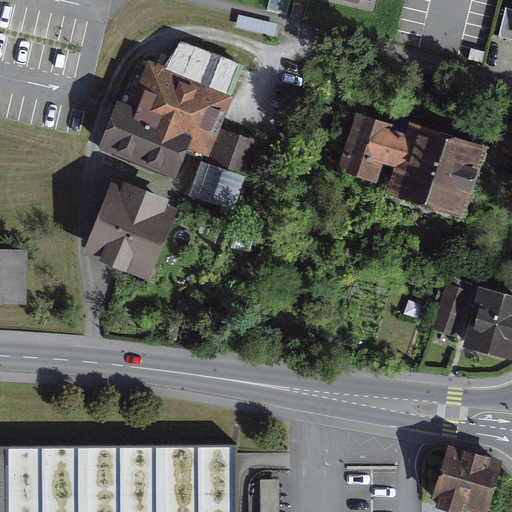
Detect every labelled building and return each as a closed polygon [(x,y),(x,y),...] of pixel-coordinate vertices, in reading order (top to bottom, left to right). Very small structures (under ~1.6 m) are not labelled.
[(182,141),(207,150),(239,64),(182,42),(157,69),(147,65),(131,109),(120,105),(104,148),(170,173),(182,141)] [(388,196),(466,223),(491,150),(408,121),(402,136),(387,131),(389,126),(358,115),(338,172),(375,184),(382,165),(397,171),(388,196)] [(255,144),(222,131),(210,162),(206,161),(193,193),(231,207),(255,144)] [(168,207),(114,187),(90,249),(145,270),(168,207)] [(18,257),(0,256),(0,295),(17,296),(18,257)] [(447,282),(433,327),(456,334),(470,290),(447,282)] [(465,352),(511,363),(511,300),(481,292),(465,352)] [(0,511),(239,511),(239,440),(0,441),(0,511)] [(498,461),(451,447),(437,495),(441,496),(440,502),(460,508),(462,502),(485,509),(498,461)]
